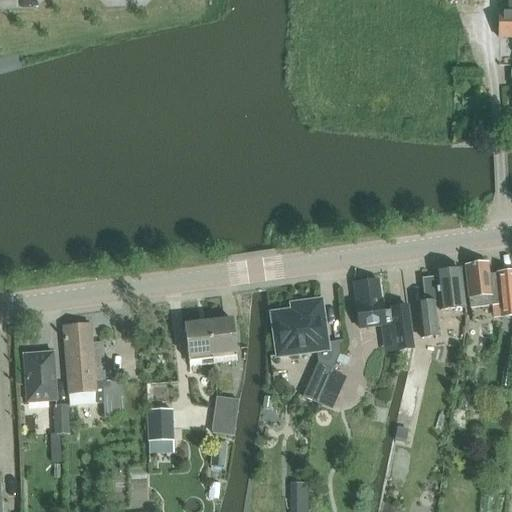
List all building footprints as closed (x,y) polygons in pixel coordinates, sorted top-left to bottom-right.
[(511,0),(511,13),(499,13),(499,38),(511,38),(511,0)] [(499,303),(500,318),(511,317),(511,271),(490,274),(489,263),(466,266),(471,306),(499,303)] [(425,303),(418,303),(422,338),(438,336),(434,303),(439,303),(440,310),(464,308),(460,270),(436,273),(436,277),(422,279),(425,303)] [(383,311),(379,280),(355,283),(361,327),(394,323),(397,348),(413,346),(408,306),(393,308),(393,309),(383,311)] [(292,311),(271,314),(277,358),(317,352),(329,351),(328,343),(322,300),(299,303),(300,309),(292,311)] [(232,321),(208,324),(212,359),(236,356),(232,321)] [(208,324),(185,327),(189,362),(202,360),(203,366),(213,365),(212,359),(208,324)] [(105,421),(125,419),(122,382),(105,383),(102,353),(93,354),(91,326),(64,328),(71,408),(103,405),(105,421)] [(511,388),(511,381),(511,339),(507,339),(500,386),(511,388)] [(53,354),(23,356),(26,403),(57,401),(53,354)] [(331,373),(316,366),(301,401),(316,407),(331,373)] [(405,386),(402,406),(415,409),(419,389),(405,386)] [(263,407),(271,409),(273,398),(265,397),(263,407)] [(239,401),(216,398),(212,434),(234,437),(239,401)] [(68,406),(54,407),(56,435),(56,436),(61,436),(62,436),(70,435),(68,406)] [(173,411),(148,412),(149,443),(174,442),(173,411)] [(395,441),(406,443),(408,430),(397,428),(395,441)] [(213,442),(211,467),(225,468),(227,443),(213,442)] [(308,484),(293,484),(293,496),(308,496),(308,484)] [(213,504),(215,486),(204,485),(203,503),(213,504)] [(26,508),(37,508),(40,508),(39,497),(24,498),(24,508),(26,508)]
